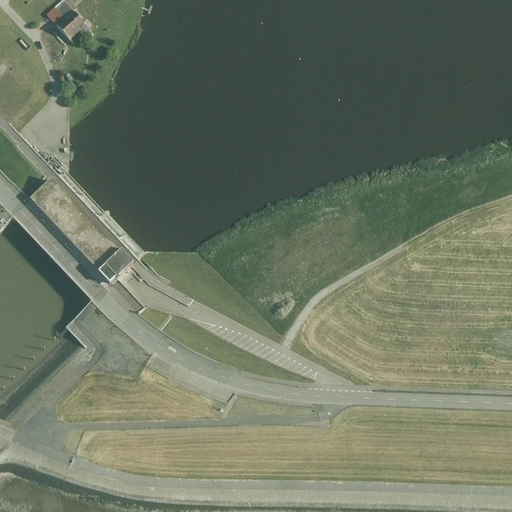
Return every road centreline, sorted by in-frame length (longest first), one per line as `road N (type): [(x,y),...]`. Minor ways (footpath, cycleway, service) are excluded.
road 1 (residential): [(0,188),(132,325),(222,379),(313,398),(511,407)]
road 2 (track): [(511,493),(191,487),(102,476),(48,457),(37,439),(0,435)]
road 3 (track): [(37,439),(54,429),(305,424),(329,418),(336,400)]
road 4 (track): [(283,353),(307,306),(336,282),(445,220),(511,197)]
road 5 (track): [(0,1),(35,37),(56,83),(50,129)]
